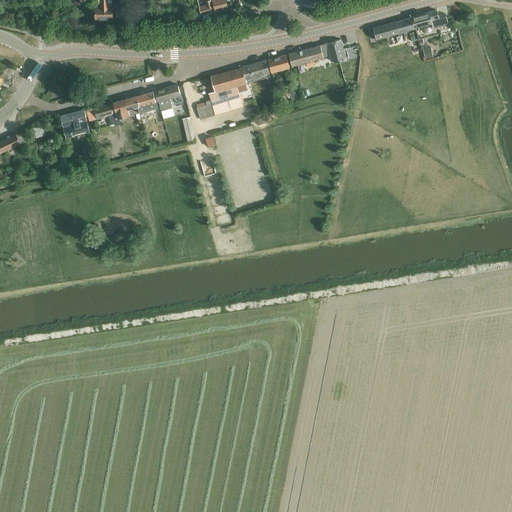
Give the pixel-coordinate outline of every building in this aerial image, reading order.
[(97,0),(97,5),(95,5),(95,19),(98,19),(114,19),(123,20),(123,4),(112,4),(112,0),(97,0)] [(211,0),(205,2),(206,5),(199,7),(201,15),(215,12),(211,0)] [(212,0),(216,12),(228,8),(225,0),(212,0)] [(240,6),(229,9),(231,14),(241,11),(240,6)] [(445,13),(439,15),(437,10),(412,17),(415,28),(432,24),(433,29),(449,24),(445,13)] [(378,39),(415,28),(412,17),(397,21),(397,22),(374,28),(378,39)] [(417,40),(415,32),(409,34),(411,41),(417,40)] [(341,39),(289,54),(293,66),(307,62),(308,66),(315,64),(314,60),(324,57),(331,55),(333,61),(346,57),(341,39)] [(430,47),(423,49),(426,59),(433,57),(430,47)] [(272,71),(290,66),(286,54),(268,59),(272,71)] [(266,60),(243,67),(246,79),(247,82),(248,82),(246,79),(269,72),(266,60)] [(212,103),(197,108),(201,120),(243,106),(237,85),(247,82),(246,79),(243,67),(212,76),(214,85),(216,92),(210,93),(212,103)] [(183,76),(171,77),(172,88),(184,88),(183,76)] [(172,107),(171,103),(167,87),(156,91),(161,111),(172,107)] [(158,107),(156,101),(154,91),(136,96),(139,107),(139,106),(141,112),(158,107)] [(140,113),(141,112),(139,106),(139,107),(136,96),(118,101),(113,102),(94,107),(97,119),(98,119),(99,122),(102,121),(101,118),(116,114),(118,119),(129,115),(140,113)] [(84,110),(62,116),(64,126),(65,126),(68,137),(89,131),(86,120),(84,110)] [(270,114),(262,116),(264,122),(271,120),(270,114)] [(195,139),(190,117),(182,119),(187,141),(195,139)] [(45,134),(43,126),(34,128),(37,136),(45,134)] [(20,143),(16,134),(0,141),(0,151),(0,153),(20,143)]
